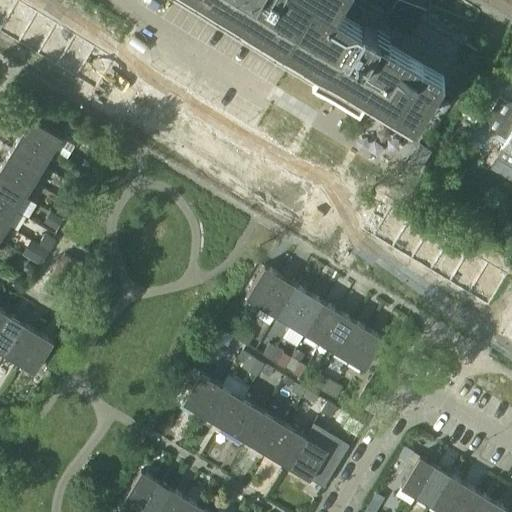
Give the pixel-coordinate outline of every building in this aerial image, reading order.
[(184,0),(315,79),(311,86),(358,115),(363,108),(406,134),(419,113),(418,113),(461,41),(417,14),(419,9),(407,5),(396,1),(388,14),(364,0),(184,0)] [(511,104),(499,96),(486,118),(489,131),(495,134),(496,132),(506,138),(501,146),(502,147),(499,150),(500,154),(511,161),(511,104)] [(30,117),(21,131),(52,149),(60,135),(30,117)] [(21,131),(11,147),(42,166),(52,149),(21,131)] [(11,147),(3,160),(34,179),(42,166),(11,147)] [(3,160),(0,165),(0,178),(25,193),(34,179),(3,160)] [(73,177),(81,182),(86,173),(78,168),(73,177)] [(0,178),(0,199),(16,209),(25,193),(0,178)] [(67,190),(63,197),(70,201),(74,195),(67,190)] [(0,199),(0,219),(7,223),(16,209),(0,199)] [(60,203),(55,211),(61,215),(66,207),(60,203)] [(49,210),(43,220),(56,228),(62,218),(49,210)] [(44,233),(39,243),(49,249),(55,239),(44,233)] [(32,240),(24,253),(40,263),(48,250),(32,240)] [(61,251),(40,285),(55,295),(76,260),(61,251)] [(34,267),(26,263),(23,270),(31,274),(34,267)] [(279,274),(264,264),(245,295),(261,304),(279,274)] [(294,282),(279,274),(261,304),(275,313),(294,282)] [(308,291),(294,282),(275,313),(290,322),(308,291)] [(323,300),(308,291),(290,322),(305,331),(323,300)] [(338,309),(323,300),(305,331),(319,340),(338,309)] [(352,318),(338,309),(319,340),(334,349),(352,318)] [(22,321),(7,312),(0,324),(0,349),(3,352),(22,321)] [(368,327),(352,318),(334,349),(349,358),(368,327)] [(37,330),(22,321),(3,352),(18,361),(37,330)] [(240,325),(233,335),(240,339),(247,329),(240,325)] [(382,336),(368,327),(349,358),(364,367),(382,336)] [(228,334),(219,328),(215,336),(224,341),(228,334)] [(247,329),(240,339),(247,343),(254,333),(247,329)] [(52,339),(37,330),(18,361),(34,370),(52,339)] [(269,342),(263,353),(269,357),(276,346),(269,342)] [(283,350),(276,346),(269,357),(276,361),(283,350)] [(267,375),(272,367),(264,362),(259,370),(267,375)] [(199,370),(182,399),(203,412),(221,383),(199,370)] [(293,379),(285,374),(281,381),(289,386),(293,379)] [(328,377),(321,388),(328,392),(335,381),(328,377)] [(291,390),(300,395),(305,387),(296,381),(291,390)] [(342,386),(335,381),(328,392),(335,396),(342,386)] [(221,383),(203,412),(225,425),(242,396),(221,383)] [(313,401),(317,394),(307,388),(303,395),(313,401)] [(242,396),(225,425),(245,438),(263,409),(242,396)] [(326,399),(321,407),(330,413),(335,405),(326,399)] [(263,409),(245,438),(266,451),(284,422),(263,409)] [(284,422),(266,451),(287,463),(305,434),(284,422)] [(305,434),(287,463),(309,476),(326,447),(305,434)] [(405,446),(390,470),(398,475),(412,451),(405,446)] [(434,463),(419,454),(400,485),(415,493),(434,463)] [(449,472),(434,463),(415,493),(430,503),(449,472)] [(155,477),(140,468),(122,499),(137,508),(155,477)] [(449,472),(430,503),(444,511),(463,480),(449,472)] [(154,511),(170,486),(155,477),(137,508),(143,511),(154,511)] [(464,511),(478,489),(463,480),(444,511),(445,511),(464,511)] [(174,511),(185,495),(170,486),(154,511),(174,511)] [(483,511),(492,498),(478,489),(464,511),(483,511)] [(376,492),(366,509),(371,511),(372,511),(382,495),(376,492)] [(194,511),(200,504),(185,495),(174,511),(194,511)] [(505,511),(508,508),(492,498),(483,511),(505,511)]
